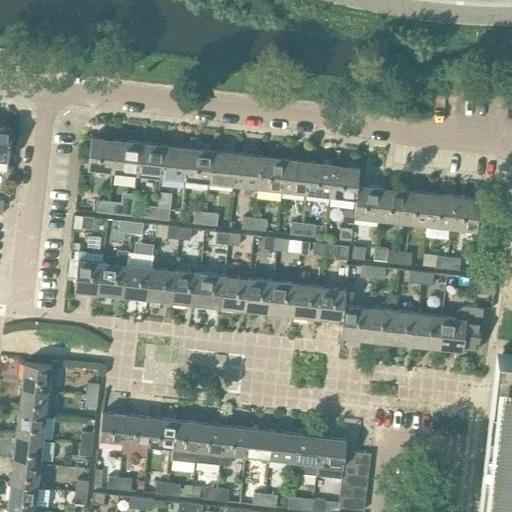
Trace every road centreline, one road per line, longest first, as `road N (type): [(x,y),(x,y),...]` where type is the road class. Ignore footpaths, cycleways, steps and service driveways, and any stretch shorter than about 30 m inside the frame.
road 1 (residential): [(511,144),(47,88)]
road 2 (residential): [(16,315),(47,88)]
road 3 (residential): [(377,511),(386,437),(454,446),(447,511)]
road 4 (unclassified): [(511,19),(439,18),(351,0)]
